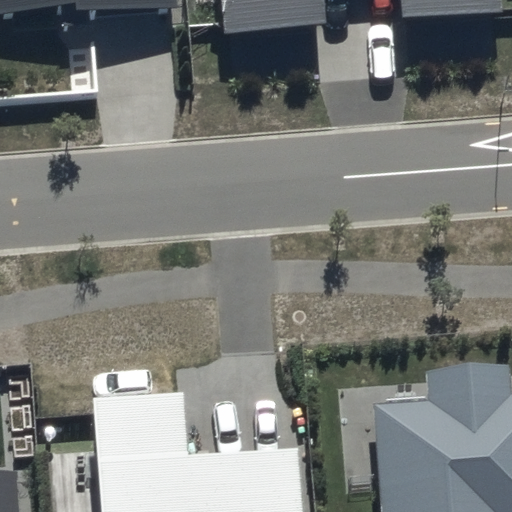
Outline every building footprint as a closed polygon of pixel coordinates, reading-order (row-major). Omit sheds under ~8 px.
[(0,0),(0,34),(178,20),(176,0),(0,0)] [(217,0),(221,51),(324,43),(320,0),(398,0),(402,38),(501,30),(499,0),(217,0)] [(508,379),(427,385),(429,416),(375,420),(381,511),(511,511),(511,408),(511,409),(508,379)] [(184,412),(92,420),(99,511),(302,511),(299,467),(189,476),(184,412)] [(20,511),(19,482),(0,483),(0,511),(20,511)]
